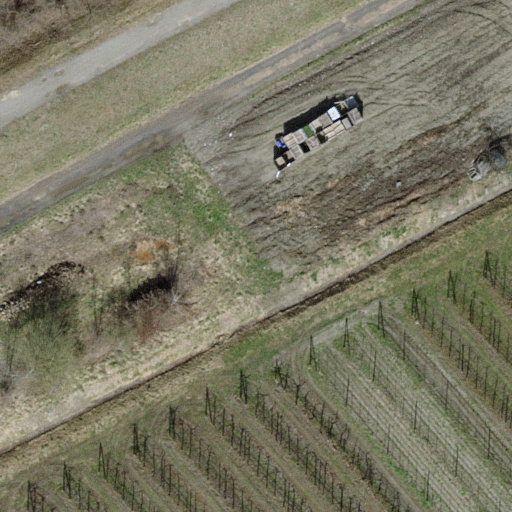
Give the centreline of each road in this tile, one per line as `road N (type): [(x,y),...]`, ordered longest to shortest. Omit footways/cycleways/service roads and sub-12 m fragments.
road 1 (track): [(509,0),(0,278)]
road 2 (track): [(0,119),(225,0)]
